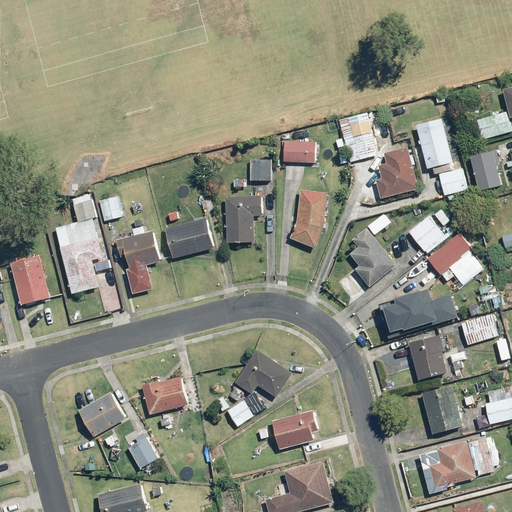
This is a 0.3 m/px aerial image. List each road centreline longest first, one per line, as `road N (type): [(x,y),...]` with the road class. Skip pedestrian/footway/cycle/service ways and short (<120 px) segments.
road 1 (residential): [(388,511),(347,359),(311,318),(255,307),(18,364)]
road 2 (residential): [(18,364),(57,511)]
